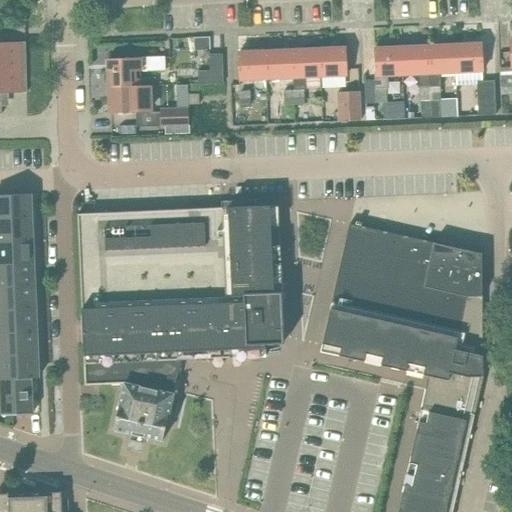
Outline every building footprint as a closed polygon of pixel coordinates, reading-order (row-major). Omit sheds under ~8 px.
[(194,50),(207,49),(207,36),(193,37),(194,50)] [(0,114),(2,114),(1,102),(5,102),(5,93),(27,92),(26,42),(0,42),(0,114)] [(455,45),(456,72),(483,70),(482,44),(455,45)] [(455,45),(428,46),(431,100),(440,99),(440,87),(441,87),(440,72),(456,72),(455,45)] [(428,46),(401,48),(403,74),(419,73),(420,88),(421,100),(431,100),(428,46)] [(319,49),(320,76),(347,75),(346,48),(319,49)] [(374,49),(376,80),(366,81),(367,103),(382,102),(387,102),(385,75),(403,74),(401,48),(374,49)] [(320,76),(319,49),(292,51),(293,77),(294,90),(295,105),(305,104),(305,90),(307,90),(307,76),(320,76)] [(293,77),(292,51),(265,52),(266,78),(293,77)] [(266,78),(265,52),(238,53),(239,79),(266,78)] [(210,54),(210,70),(198,71),(199,84),(224,83),(222,54),(210,54)] [(109,86),(141,86),(141,70),(165,69),(164,57),(108,59),(109,86)] [(478,115),(496,114),(495,81),(477,81),(478,115)] [(187,84),(177,84),(177,97),(187,97),(187,84)] [(147,85),(141,86),(109,86),(110,113),(148,112),(148,100),(147,85)] [(295,105),(294,90),(281,91),(281,105),(295,105)] [(338,92),(339,121),(361,120),(360,91),(338,92)] [(249,92),(239,93),(240,105),(250,104),(249,92)] [(189,94),(189,104),(200,104),(199,94),(189,94)] [(440,99),(431,100),(431,117),(441,117),(440,99)] [(383,118),(404,117),(403,101),(387,102),(382,102),(383,118)] [(188,108),(160,109),(161,125),(189,124),(188,108)] [(0,194),(0,218),(32,217),(31,194),(0,194)] [(278,205),(78,214),(85,385),(125,383),(173,394),(181,359),(182,359),(182,358),(206,357),(206,358),(207,358),(209,358),(210,358),(210,357),(244,356),(245,356),(246,356),(246,357),(266,356),(266,345),(266,343),(284,342),(278,221),(279,221),(278,205)] [(32,217),(0,218),(0,241),(33,240),(32,217)] [(350,223),(321,350),(321,351),(407,371),(429,376),(426,389),(421,410),(421,412),(406,475),(398,511),(453,511),(480,391),(483,376),(482,253),(350,223)] [(0,264),(34,263),(33,240),(0,241),(0,264)] [(34,263),(0,264),(0,287),(35,286),(34,263)] [(0,287),(0,309),(36,308),(35,286),(0,287)] [(36,308),(0,309),(0,332),(37,331),(36,308)] [(0,332),(0,355),(38,354),(37,331),(0,332)] [(0,370),(0,378),(39,377),(38,354),(0,355),(0,370)] [(0,378),(2,415),(23,414),(32,414),(31,378),(39,378),(39,377),(0,378)] [(173,394),(125,383),(114,430),(131,434),(130,440),(144,443),(146,437),(163,441),(173,394)] [(62,511),(62,492),(0,494),(0,511),(62,511)]
